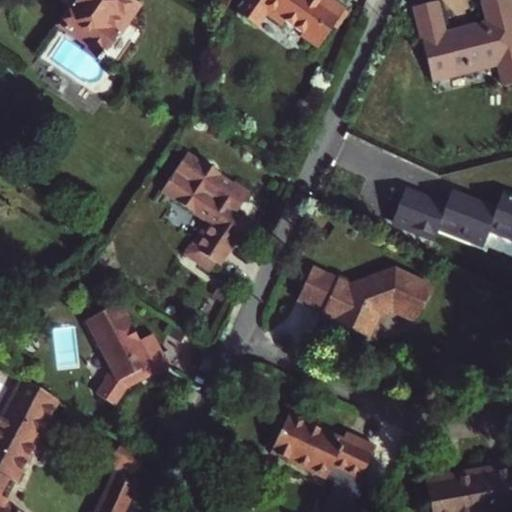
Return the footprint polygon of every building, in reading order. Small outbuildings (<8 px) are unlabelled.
[(102,61),(128,22),(139,6),(140,6),(141,5),(141,3),(135,0),(76,0),(76,2),(60,27),(87,45),(85,49),(102,61)] [(339,0),(325,0),(326,0),(310,6),(308,0),(255,0),(248,9),(267,23),(274,13),(289,25),(293,19),(310,32),(312,40),(325,49),(341,26),(345,29),(356,12),(339,0)] [(483,75),(487,97),(511,92),(511,1),(511,2),(483,5),(487,31),(464,34),(466,40),(451,43),(449,36),(430,40),(426,7),(401,11),(415,86),(483,75)] [(186,154),(162,190),(177,198),(175,203),(195,214),(196,213),(201,217),(202,217),(208,221),(193,243),(200,247),(193,257),(213,270),(218,263),(221,265),(238,240),(243,243),(255,223),(239,212),(252,192),(233,180),(231,183),(220,176),(222,174),(202,161),(200,163),(186,154)] [(200,247),(193,243),(186,252),(193,257),(200,247)] [(351,289),(313,271),(298,304),(323,315),(321,319),(369,341),(378,320),(396,314),(416,326),(433,290),(397,273),(351,289)] [(142,345),(125,310),(94,325),(116,370),(109,381),(111,382),(102,397),(121,408),(133,389),(130,384),(134,379),(143,382),(150,381),(174,370),(158,337),(142,345)] [(15,511),(5,504),(59,400),(33,382),(31,386),(21,379),(0,422),(0,511),(15,511)] [(278,448),(333,476),(335,469),(338,463),(366,477),(381,446),(352,432),(350,437),(296,412),(278,448)] [(115,418),(108,431),(120,440),(128,427),(115,418)] [(146,457),(123,442),(108,460),(118,466),(97,511),(122,511),(139,477),(134,474),(139,468),(141,470),(144,467),(141,465),(146,457)] [(338,463),(335,469),(363,483),(366,477),(338,463)] [(511,511),(511,470),(500,471),(500,478),(458,479),(457,476),(432,478),(433,511),(511,511)]
